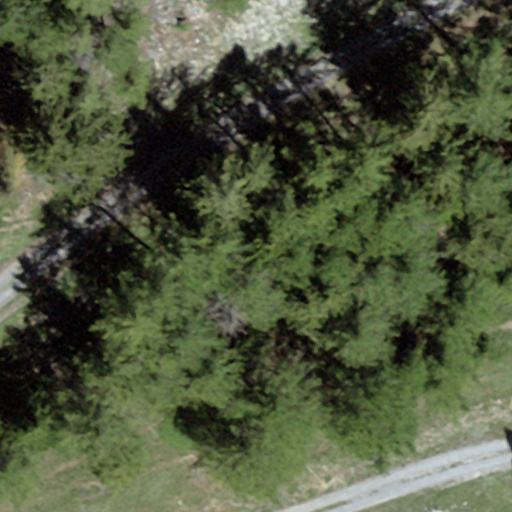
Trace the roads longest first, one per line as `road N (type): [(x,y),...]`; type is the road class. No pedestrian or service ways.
road 1 (track): [(347,0),(163,93),(0,213)]
road 2 (track): [(384,511),(511,480)]
